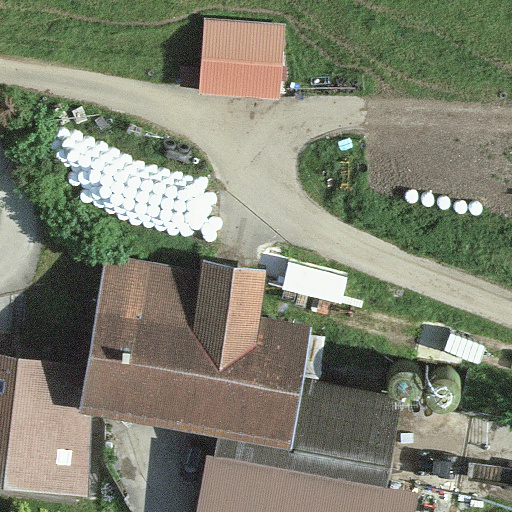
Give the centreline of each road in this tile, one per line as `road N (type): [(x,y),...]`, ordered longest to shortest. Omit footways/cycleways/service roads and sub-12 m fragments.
road 1 (track): [(0,63),(185,104),(293,201),(384,251),(511,296)]
road 2 (track): [(235,145),(385,106),(511,116)]
road 3 (track): [(0,277),(25,254),(29,219),(0,153)]
